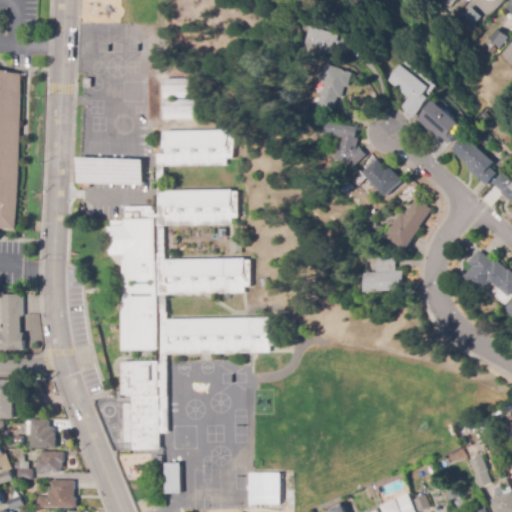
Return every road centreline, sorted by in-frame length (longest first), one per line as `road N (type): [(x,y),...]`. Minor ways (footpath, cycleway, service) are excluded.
road 1 (residential): [(63,0),(53,307),(62,365),(121,511)]
road 2 (residential): [(469,201),(440,240),(446,316),(466,336),(511,358)]
road 3 (residential): [(375,130),(511,239)]
